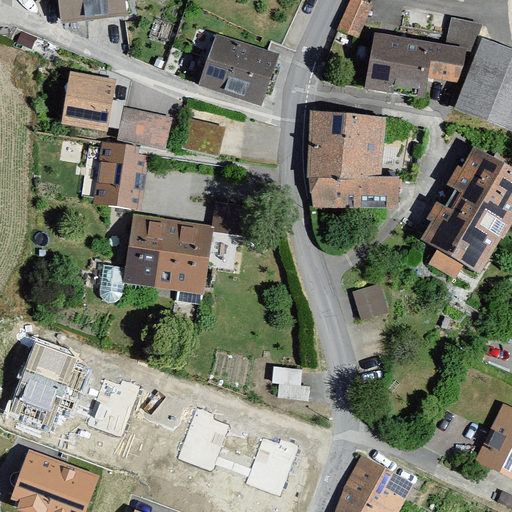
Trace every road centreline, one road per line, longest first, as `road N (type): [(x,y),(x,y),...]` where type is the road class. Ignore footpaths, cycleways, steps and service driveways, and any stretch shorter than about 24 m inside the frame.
road 1 (residential): [(294,126),(291,186),(304,248),(343,358),(348,429),(322,511)]
road 2 (residential): [(0,28),(14,10),(145,77),(294,126)]
road 3 (unknown): [(135,181),(243,191),(291,186)]
road 4 (unknown): [(367,0),(464,19),(482,19),(499,0)]
road 5 (residential): [(331,0),(302,67),(294,126)]
